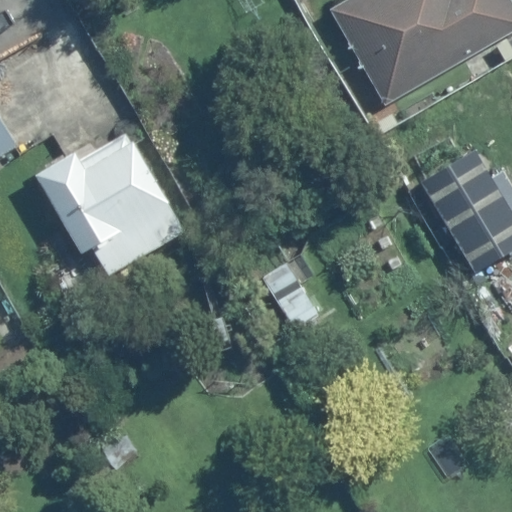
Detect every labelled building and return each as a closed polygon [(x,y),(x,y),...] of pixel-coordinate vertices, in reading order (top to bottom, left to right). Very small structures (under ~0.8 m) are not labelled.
[(511,24),(511,0),(335,0),(332,2),(387,97),(511,24)] [(0,155),(19,142),(0,114),(0,155)] [(113,274),(126,267),(190,226),(133,134),(89,161),(78,145),(37,170),(86,249),(94,244),(113,274)] [(417,169),(428,186),(479,270),(511,249),(511,196),(474,135),(417,169)] [(264,274),(268,279),(300,329),(325,313),(290,258),(264,274)]
